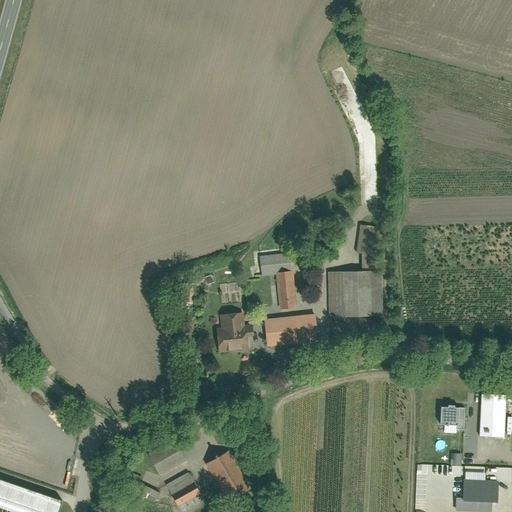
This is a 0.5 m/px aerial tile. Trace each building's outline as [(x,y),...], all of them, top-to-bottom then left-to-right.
[(290,254),(259,257),(261,277),(276,275),(279,310),(297,308),(294,272),(291,272),(290,254)] [(330,319),(377,318),(376,273),(329,274),(330,319)] [(181,283),(181,302),(193,302),(194,283),(181,283)] [(243,314),(220,316),(221,330),(216,330),(218,353),(249,351),(248,339),(254,338),(253,325),(244,326),(243,314)] [(318,337),(316,315),(264,321),(266,343),(318,337)] [(481,396),(479,437),(504,438),(506,397),(481,396)] [(464,432),(464,409),(459,409),(459,412),(454,412),(454,408),(449,408),(449,411),(441,411),(441,428),(456,428),(456,432),(464,432)] [(61,427),(70,436),(73,432),(65,424),(61,427)] [(148,453),(161,475),(188,460),(175,438),(148,453)] [(451,464),(462,465),(462,453),(451,452),(451,464)] [(247,486),(227,453),(206,466),(226,499),(247,486)] [(189,511),(206,503),(190,473),(165,485),(179,511),(189,511)] [(456,499),(455,511),(476,511),(492,511),(493,503),(498,504),(499,482),(464,480),(464,500),(456,499)] [(59,511),(62,503),(0,481),(0,511),(59,511)]
